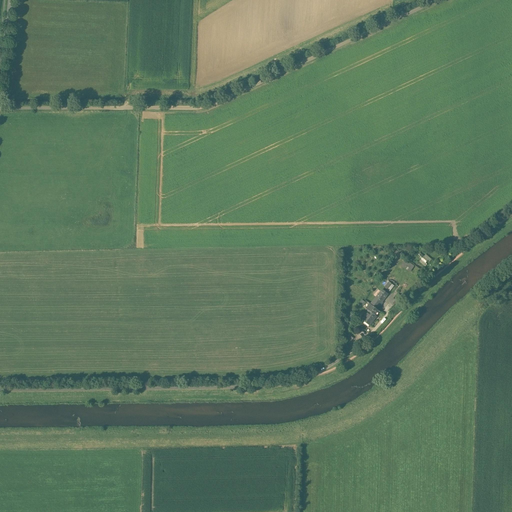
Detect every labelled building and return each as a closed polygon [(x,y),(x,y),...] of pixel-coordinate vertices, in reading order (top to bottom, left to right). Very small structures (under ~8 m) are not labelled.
[(428,260),(420,253),(418,256),(425,263),(428,260)] [(414,266),(407,261),(403,266),(410,271),(414,266)] [(381,291),(371,304),(377,309),(377,308),(380,304),(382,305),(383,303),(382,302),(387,296),(386,296),(388,294),(382,290),(381,292),(381,291)] [(371,304),(370,304),(366,309),(369,311),(362,320),(364,321),(364,322),(365,321),(370,326),(377,317),(376,316),(380,311),(377,309),(371,304)] [(348,336),(344,340),(342,343),(346,346),(352,340),(348,336)]
